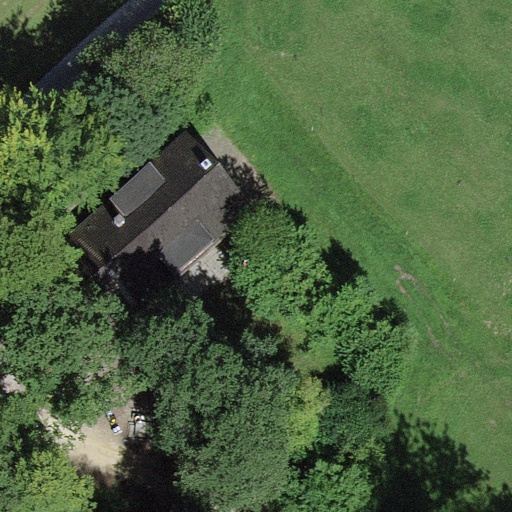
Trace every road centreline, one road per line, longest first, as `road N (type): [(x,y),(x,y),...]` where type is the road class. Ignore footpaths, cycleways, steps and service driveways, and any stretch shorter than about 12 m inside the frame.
road 1 (residential): [(0,147),(144,0)]
road 2 (track): [(64,511),(16,432),(0,377)]
